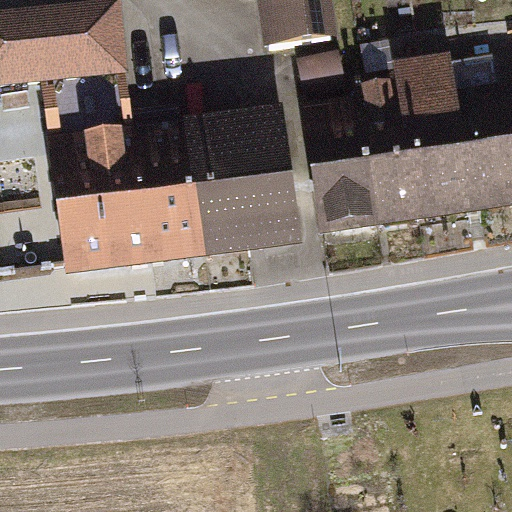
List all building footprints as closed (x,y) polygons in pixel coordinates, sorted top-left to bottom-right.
[(329,0),(258,0),(267,57),(337,46),(329,0)] [(0,91),(128,79),(121,5),(0,17),(0,91)] [(340,56),(297,64),(304,100),(347,93),(340,56)] [(391,69),(394,88),(416,229),(511,213),(511,82),(455,91),(450,60),(391,69)] [(380,234),(416,229),(394,88),(373,91),(358,93),(360,106),(380,234)] [(319,244),(380,234),(360,106),(299,116),(309,184),(319,244)] [(239,121),(184,128),(202,263),(296,250),(278,116),(239,121)] [(169,267),(202,263),(184,128),(131,135),(149,270),(169,267)] [(131,272),(149,270),(131,135),(44,147),(62,282),(131,272)]
